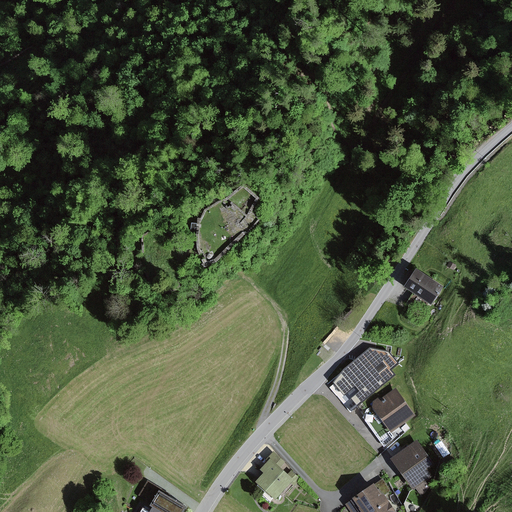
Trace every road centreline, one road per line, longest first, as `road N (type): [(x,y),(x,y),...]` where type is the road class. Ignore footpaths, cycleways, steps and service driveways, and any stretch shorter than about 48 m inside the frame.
road 1 (residential): [(511,127),(471,164),(385,297),(265,433)]
road 2 (track): [(265,433),(287,338),(280,311),(244,275)]
road 3 (residential): [(265,433),(335,502),(386,470)]
